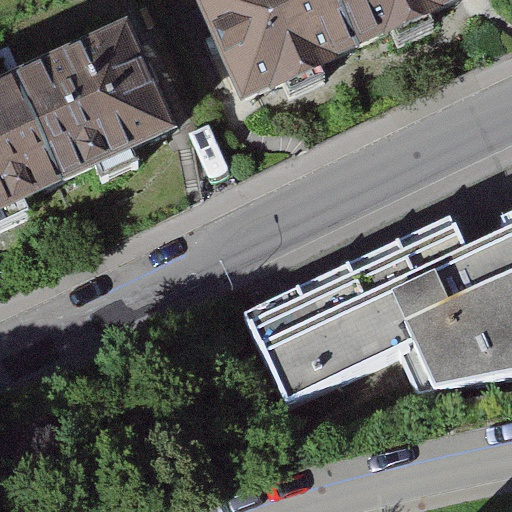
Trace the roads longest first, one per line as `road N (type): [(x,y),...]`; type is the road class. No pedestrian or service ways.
road 1 (residential): [(0,371),(511,124)]
road 2 (residential): [(276,511),(511,453)]
